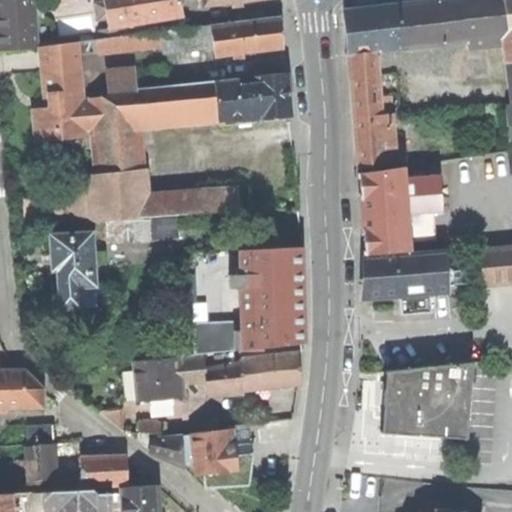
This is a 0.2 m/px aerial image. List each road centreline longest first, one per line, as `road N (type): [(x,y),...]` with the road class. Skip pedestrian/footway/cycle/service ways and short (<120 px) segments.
road 1 (secondary): [(307,511),(330,331),(318,0)]
road 2 (residential): [(208,511),(72,409),(21,357),(3,309),(0,271)]
